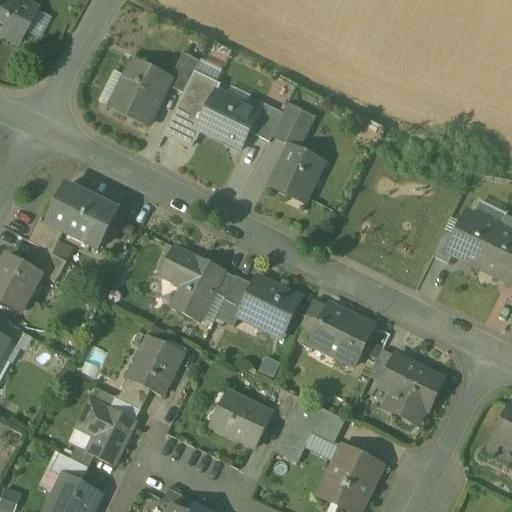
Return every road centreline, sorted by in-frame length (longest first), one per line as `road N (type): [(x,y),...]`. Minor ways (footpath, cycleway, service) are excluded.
road 1 (residential): [(38,124),(491,354)]
road 2 (residential): [(412,511),(491,354)]
road 3 (residential): [(38,124),(105,0)]
